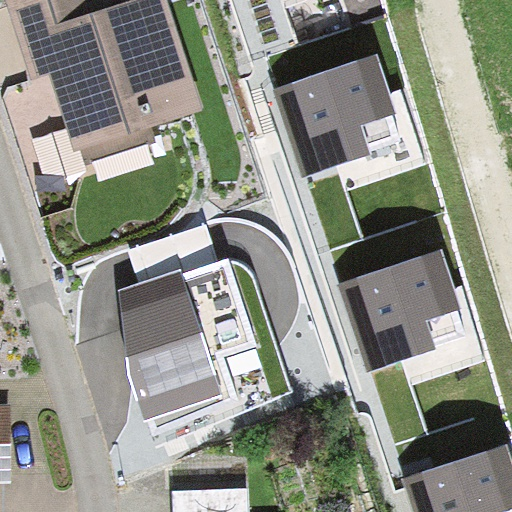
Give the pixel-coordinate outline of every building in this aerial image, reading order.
[(19,0),(7,4),(33,83),(49,78),(79,168),(150,145),(146,131),(207,111),(170,0),(158,0),(125,11),(121,0),(19,0)] [(378,61),(276,96),(289,133),(304,177),(369,155),(360,127),(396,114),(378,61)] [(441,250),(339,283),(354,327),(369,375),(437,353),(427,322),(460,311),(441,250)] [(131,299),(142,381),(167,374),(258,346),(238,266),(131,299)] [(434,474),(405,483),(414,511),(495,511),(511,506),(511,468),(506,449),(434,474)] [(248,511),(248,488),(174,490),(174,511),(248,511)]
